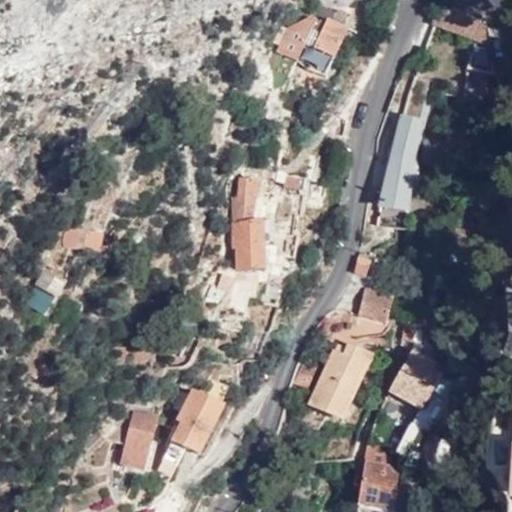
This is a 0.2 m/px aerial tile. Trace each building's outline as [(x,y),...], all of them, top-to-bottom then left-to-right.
[(477,43),(483,27),(440,5),(435,25),(477,43)] [(325,22),(310,15),(286,25),(275,50),(296,59),(304,42),(313,47),(303,66),(324,76),(347,27),(326,17),(325,22)] [(384,184),(380,207),(406,211),(424,124),(403,120),(384,184)] [(323,182),(330,157),(318,155),(313,181),(323,182)] [(301,195),(303,178),(281,176),(280,192),(301,195)] [(238,203),(226,204),(230,269),(242,269),(242,274),(260,274),(260,250),(278,249),(277,226),(254,227),(251,199),(255,198),(254,183),(238,182),(238,203)] [(70,226),(68,245),(104,251),(107,232),(70,226)] [(358,256),(354,273),(355,273),(362,261),(370,260),(370,259),(358,256)] [(355,273),(366,275),(370,260),(362,261),(355,273)] [(47,273),(41,285),(61,297),(67,283),(47,273)] [(358,315),(387,323),(394,296),(365,288),(358,315)] [(341,423),(374,354),(348,342),(343,355),(333,350),(307,406),(341,423)] [(421,407),(441,372),(433,367),(437,361),(415,348),(407,361),(407,367),(393,392),(421,407)] [(402,370),(391,390),(393,392),(407,367),(407,361),(402,370)] [(206,424),(211,426),(191,465),(206,473),(217,453),(230,459),(254,413),(222,396),(206,424)] [(144,475),(155,415),(129,410),(117,470),(144,475)] [(156,472),(175,477),(188,423),(164,417),(156,450),(161,451),(156,472)] [(366,467),(361,511),(396,511),(405,459),(372,443),(366,467)] [(156,472),(161,451),(156,450),(150,471),(156,472)] [(87,507),(87,511),(116,511),(114,502),(87,507)]
